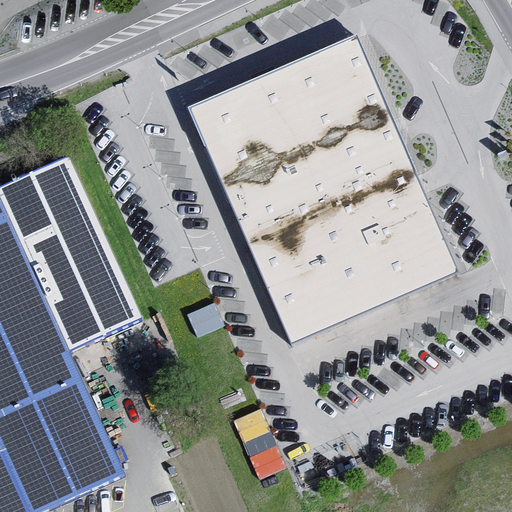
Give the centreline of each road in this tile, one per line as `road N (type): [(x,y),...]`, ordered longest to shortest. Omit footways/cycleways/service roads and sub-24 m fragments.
road 1 (tertiary): [(35,76),(135,44),(229,0)]
road 2 (tertiary): [(171,0),(35,76)]
